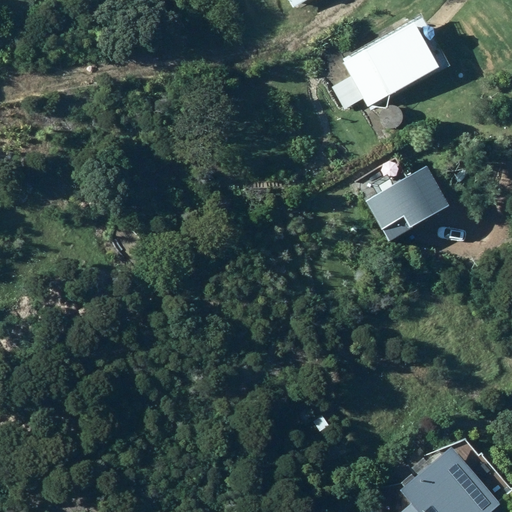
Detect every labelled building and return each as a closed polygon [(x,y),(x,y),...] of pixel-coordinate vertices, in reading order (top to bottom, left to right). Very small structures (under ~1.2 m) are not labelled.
[(291,0),(296,8),(310,0),(291,0)] [(330,6),(315,14),(320,22),(335,14),(330,6)] [(427,20),(346,63),(353,77),(334,88),(346,110),(366,99),(371,108),(451,65),(427,20)] [(394,243),(454,208),(430,167),(370,203),(394,243)] [(268,190),(246,190),(246,204),(268,204),(268,190)] [(503,511),(511,506),(456,445),(405,488),(415,500),(403,511),(503,511)]
